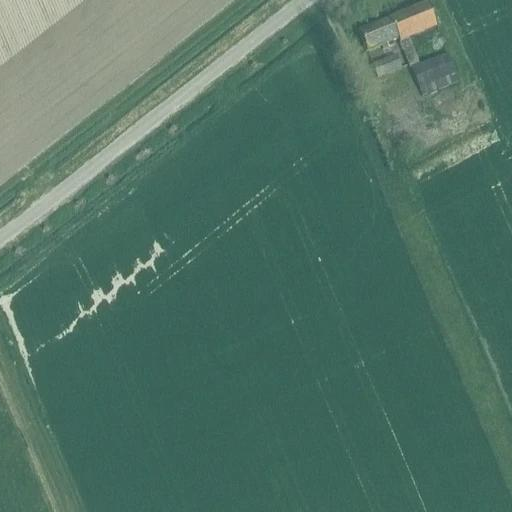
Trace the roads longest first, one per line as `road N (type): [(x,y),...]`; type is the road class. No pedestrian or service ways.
road 1 (unclassified): [(0,239),(303,0)]
road 2 (track): [(0,344),(71,511)]
